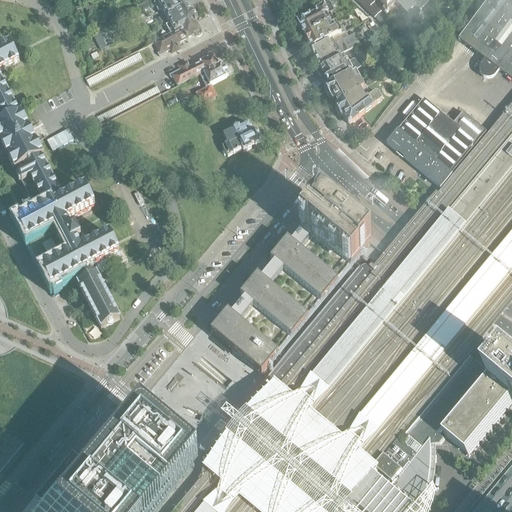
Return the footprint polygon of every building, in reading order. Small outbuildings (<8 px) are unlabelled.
[(154,4),(155,4),(152,0),(151,0),(136,9),(138,13),(154,4)] [(155,4),(154,4),(159,13),(163,11),(166,18),(188,7),(188,6),(188,5),(188,4),(187,3),(186,2),(184,0),(162,0),(158,2),(155,4)] [(304,38),(334,22),(330,15),(334,12),(332,8),(336,5),(334,1),(332,0),(329,3),(330,3),(318,11),(317,14),(311,18),(310,17),(307,19),(308,19),(297,25),(300,30),(299,30),(299,32),(302,38),(304,38)] [(373,0),(359,0),(357,2),(374,19),(381,13),(374,5),(376,3),(373,0)] [(377,0),(379,2),(376,5),(384,13),(387,11),(388,12),(397,5),(406,15),(415,7),(414,5),(418,2),(416,0),(377,0)] [(511,0),(489,0),(458,41),(495,69),(494,71),(497,73),(498,72),(511,81),(511,0)] [(189,7),(188,7),(166,18),(170,25),(166,27),(171,36),(196,22),(197,20),(194,14),(192,14),(191,11),(191,10),(190,9),(190,8),(189,7)] [(361,23),(369,20),(358,9),(355,11),(361,23)] [(443,37),(454,27),(446,19),(442,22),(447,27),(440,33),(443,37)] [(346,32),(345,30),(343,27),(339,29),(335,21),(334,22),(304,38),(309,46),(311,50),(332,40),(346,32)] [(196,22),(171,36),(155,44),(160,53),(158,55),(159,58),(171,52),(172,55),(180,51),(177,45),(195,36),(196,38),(199,38),(201,37),(202,35),(202,33),(196,22)] [(371,28),(378,36),(382,32),(375,25),(371,28)] [(375,37),(372,31),(366,34),(368,40),(375,37)] [(389,39),(382,32),(378,36),(384,44),(389,39)] [(102,33),(94,37),(101,51),(107,48),(104,42),(106,41),(102,33)] [(335,46),(332,40),(311,50),(310,51),(309,53),(312,58),(314,59),(315,59),(319,68),(343,55),(361,46),(355,35),(347,39),(346,37),(342,39),(343,42),(335,46)] [(34,137),(30,131),(22,115),(20,116),(0,78),(0,73),(20,63),(10,44),(0,49),(0,144),(4,152),(15,173),(17,172),(19,176),(18,176),(17,180),(19,183),(22,184),(28,196),(37,214),(18,224),(28,243),(43,271),(42,272),(52,291),(74,279),(79,287),(81,292),(101,331),(120,321),(112,305),(102,286),(97,277),(98,275),(99,274),(123,261),(120,255),(114,244),(110,236),(82,251),(78,243),(82,240),(78,232),(76,229),(72,231),(67,223),(95,208),(86,189),(64,200),(43,158),(44,157),(34,137)] [(99,57),(96,52),(90,55),(93,60),(99,57)] [(90,89),(142,61),(143,61),(138,53),(91,77),(87,80),(86,80),(86,81),(88,84),(90,88),(89,88),(90,89)] [(201,77),(220,67),(214,57),(213,55),(210,54),(208,55),(207,57),(207,60),(190,69),(187,63),(179,67),(180,70),(169,76),(171,79),(173,78),(178,88),(178,87),(178,88),(201,77)] [(343,55),(319,68),(320,69),(317,70),(317,73),(319,76),(321,77),(324,76),(326,79),(322,82),(325,87),(356,71),(363,67),(361,63),(360,62),(359,62),(359,61),(358,61),(357,60),(356,60),(355,60),(354,60),(353,60),(348,63),(343,55)] [(221,66),(220,67),(201,77),(207,89),(210,87),(228,78),(228,75),(226,71),(224,70),(221,66)] [(356,71),(325,87),(325,88),(324,90),(328,96),(330,97),(333,101),(336,100),(339,106),(364,89),(363,87),(359,81),(361,80),(356,71)] [(365,88),(375,83),(373,78),(366,83),(367,84),(363,87),(364,89),(365,88)] [(210,87),(207,89),(197,94),(202,104),(216,98),(210,87)] [(101,127),(161,96),(157,88),(97,119),(101,126),(101,127)] [(357,120),(382,101),(377,94),(375,94),(371,97),(365,88),(364,89),(339,106),(336,107),(336,108),(335,110),(338,116),(341,117),(343,121),(346,120),(349,126),(351,125),(357,120)] [(452,176),(487,134),(463,114),(453,125),(424,101),(387,145),(441,190),(452,176)] [(242,151),(244,154),(251,150),(250,147),(254,145),(255,146),(261,143),(256,134),(254,135),(249,125),(241,129),(240,127),(232,130),(230,127),(221,132),(224,137),(223,137),(228,146),(225,147),(223,149),(228,158),(233,155),(234,156),(242,151)] [(352,268),(370,247),(371,246),(371,245),(349,227),(343,222),(324,207),(322,204),(320,203),(319,205),(314,211),(312,213),(309,217),(307,219),(302,225),(301,227),(302,228),(303,228),(305,230),(292,246),(291,245),(289,243),(288,242),(286,244),(272,261),(271,263),(272,263),(275,266),(262,282),(259,279),(258,278),(256,280),(242,297),(241,299),(242,299),(245,302),(232,318),(229,315),(228,314),(227,316),(212,333),(211,335),(262,377),(262,376),(352,268)] [(453,214),(312,377),(330,392),(467,227),(453,214)] [(511,241),(361,418),(379,434),(511,276),(511,241)] [(312,377),(351,331),(390,284),(388,282),(385,280),(384,281),(380,277),(372,271),(371,270),(374,267),(372,266),(370,267),(365,266),(363,267),(361,268),(360,269),(359,269),(358,271),(358,274),(357,276),(355,277),(352,278),(352,279),(351,279),(351,280),(350,280),(350,281),(349,282),(349,285),(346,288),(343,290),(342,290),(342,291),(341,291),(341,292),(340,292),(340,293),(340,294),(340,295),(339,297),(338,299),(337,300),(334,301),(333,301),(332,302),(332,303),(331,303),(331,304),(330,307),(330,308),(330,309),(329,309),(329,310),(328,310),(328,311),(327,311),(325,312),(324,312),(323,313),(322,314),(322,315),(321,318),(321,319),(321,320),(320,320),(320,321),(319,321),(318,322),(315,323),(314,323),(314,324),(313,324),(313,325),(312,326),(312,330),(311,331),(311,332),(310,332),(309,333),(308,333),(307,334),(306,334),(305,334),(305,335),(304,335),(304,336),(303,337),(303,338),(303,340),(303,341),(302,341),(302,342),(302,343),(301,343),(300,344),(297,345),(296,345),(296,346),(295,346),(295,347),(294,347),(294,348),(294,349),(293,352),(293,353),(292,354),(291,355),(290,355),(289,356),(288,356),(287,356),(286,357),(286,358),(285,358),(285,359),(284,362),(284,363),(284,364),(283,365),(282,366),(281,366),(279,367),(278,368),(276,369),(275,371),(275,374),(275,375),(274,375),(274,376),(273,376),(273,377),(272,377),(271,378),(269,378),(268,379),(267,380),(267,381),(266,381),(266,384),(266,385),(266,386),(265,386),(265,387),(264,387),(264,388),(263,388),(260,389),(258,390),(257,390),(258,391),(256,393),(256,394),(255,395),(255,396),(255,397),(255,398),(255,399),(255,403),(255,407),(250,407),(250,413),(250,415),(276,384),(279,385),(285,391),(292,396),(294,398),(301,394),(312,377)] [(496,352),(489,346),(486,350),(492,355),(496,352)] [(484,371),(483,363),(483,362),(474,363),(470,359),(420,418),(418,417),(416,418),(419,420),(406,437),(408,439),(409,439),(419,448),(429,447),(439,446),(443,440),(438,436),(489,374),(484,371)] [(476,449),(511,405),(511,360),(510,359),(510,360),(494,379),(490,376),(441,435),(445,438),(453,445),(468,458),(476,449)] [(424,511),(431,490),(430,490),(432,480),(433,470),(430,469),(431,461),(431,447),(429,447),(419,448),(409,439),(404,445),(399,440),(376,467),(371,463),(364,457),(362,455),(365,447),(379,434),(361,418),(350,435),(343,439),(341,437),(332,430),(325,424),(324,423),(315,416),(313,414),(316,406),(330,392),(321,385),(312,377),(301,394),(294,398),(292,396),(285,391),(279,385),(276,384),(250,415),(253,417),(256,420),(237,442),(236,442),(234,440),(231,438),(219,439),(205,456),(204,454),(204,455),(205,455),(205,456),(202,460),(201,461),(201,463),(201,464),(201,466),(201,467),(202,469),(202,471),(201,473),(200,476),(199,478),(199,479),(198,479),(200,481),(207,472),(213,477),(220,483),(222,485),(219,493),(204,506),(211,511),(229,511),(234,505),(241,500),(243,502),(252,510),(254,511),(424,511)] [(155,511),(181,482),(199,460),(155,424),(142,413),(112,449),(111,450),(59,511),(155,511)] [(511,511),(511,459),(468,511),(511,511)] [(186,509),(205,486),(200,481),(180,504),(186,509)]
